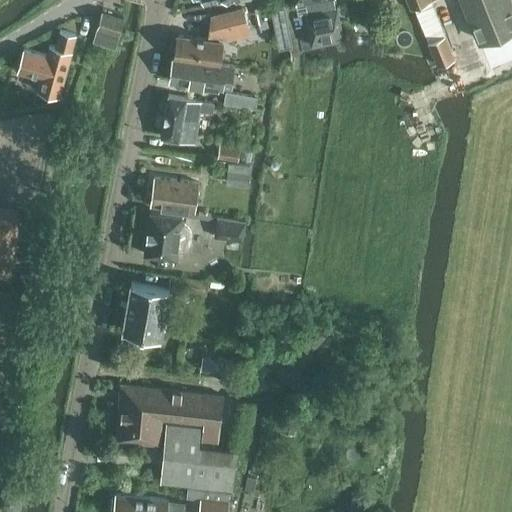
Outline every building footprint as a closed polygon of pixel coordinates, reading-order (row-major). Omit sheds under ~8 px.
[(296,0),(297,3),(306,1),(309,13),(322,10),(320,0),(296,0)] [(320,0),(322,10),(309,13),(306,13),(309,29),(341,23),(338,7),(336,7),(334,0),(320,0)] [(511,26),(511,2),(511,0),(463,0),(480,39),(511,26)] [(286,3),(273,6),(281,47),(295,44),(286,3)] [(223,39),(250,32),(243,8),(212,16),(210,38),(178,34),(175,55),(220,61),(223,39)] [(117,43),(125,18),(103,11),(95,36),(117,43)] [(345,39),(341,23),(309,29),(312,45),(345,39)] [(61,96),(73,51),(72,50),(76,34),(58,29),(54,45),(51,45),(48,54),(42,77),(38,90),(61,96)] [(42,77),(48,54),(25,48),(19,71),(42,77)] [(224,87),(227,63),(174,56),(171,81),(198,84),(198,86),(209,88),(209,85),(224,87)] [(255,107),(257,96),(226,91),(225,102),(255,107)] [(202,110),(204,101),(204,100),(169,94),(162,136),(197,142),(202,110)] [(213,112),(215,103),(204,101),(202,110),(213,112)] [(239,160),(241,147),(221,144),(219,157),(239,160)] [(248,187),(251,165),(229,162),(226,184),(248,187)] [(197,201),(200,182),(155,176),(152,204),(203,211),(204,202),(197,201)] [(0,275),(11,277),(20,211),(0,208),(0,275)] [(177,257),(182,220),(191,221),(191,222),(201,224),(201,226),(220,228),(221,215),(203,213),(203,214),(183,211),(183,215),(151,211),(145,253),(177,257)] [(206,295),(208,282),(172,276),(170,288),(206,295)] [(170,288),(132,281),(124,329),(162,336),(170,288)] [(0,338),(15,339),(19,312),(0,311),(0,338)] [(226,372),(228,359),(203,355),(201,368),(226,372)] [(220,440),(224,394),(122,383),(116,438),(160,443),(163,418),(205,422),(204,438),(220,440)] [(245,446),(253,402),(237,399),(229,443),(245,446)] [(234,489),(238,449),(199,445),(200,427),(168,424),(162,482),(234,489)] [(176,511),(178,499),(117,492),(114,511),(176,511)] [(229,511),(230,502),(202,498),(200,511),(229,511)]
